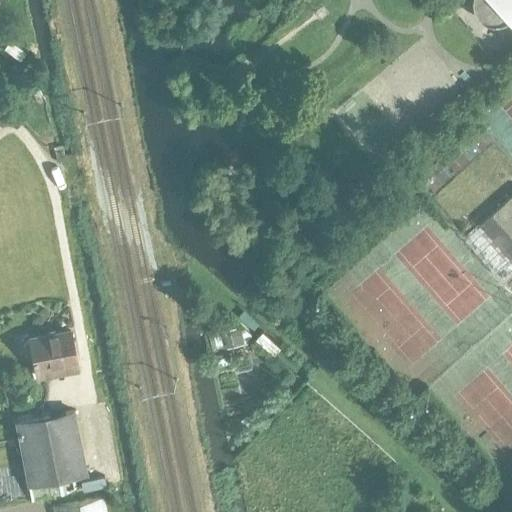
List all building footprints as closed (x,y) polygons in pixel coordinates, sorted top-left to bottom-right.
[(511,0),(496,0),(511,18),(511,0)] [(511,195),(482,221),(511,254),(511,195)] [(223,329),(227,346),(245,342),(241,324),(223,329)] [(60,362),(62,371),(77,368),(71,331),(29,338),(30,342),(27,342),(25,345),(26,354),(30,356),(33,356),(35,366),(60,362)] [(15,421),(27,484),(86,472),(73,410),(15,421)] [(375,511),(427,511),(398,486),(375,511)]
